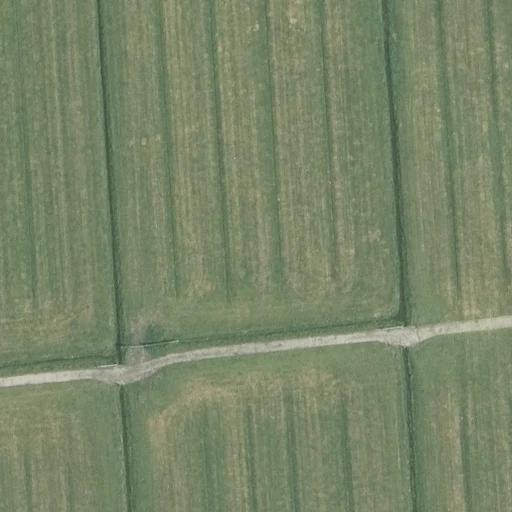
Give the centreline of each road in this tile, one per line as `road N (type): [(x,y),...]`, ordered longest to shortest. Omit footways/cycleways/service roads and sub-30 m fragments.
road 1 (track): [(140,373),(189,358),(511,326)]
road 2 (track): [(0,384),(140,373),(149,318)]
